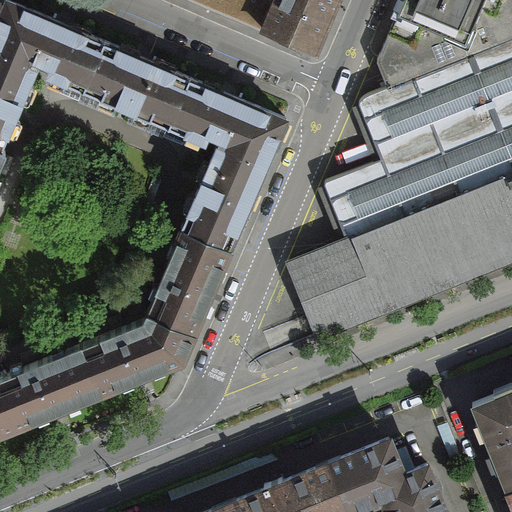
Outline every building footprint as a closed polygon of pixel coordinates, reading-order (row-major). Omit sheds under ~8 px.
[(4,0),(0,11),(0,140),(1,141),(36,59),(46,63),(44,68),(79,83),(102,30),(67,15),(30,0),(4,0)] [(212,0),(260,19),(267,0),(212,0)] [(267,0),(260,19),(317,42),(333,0),(267,0)] [(389,78),(511,28),(511,0),(400,0),(380,52),(389,78)] [(511,28),(389,78),(356,92),(381,151),(325,174),(346,225),(314,238),(283,251),(316,332),(511,252),(511,28)] [(102,30),(79,83),(164,119),(187,66),(146,49),(102,30)] [(242,90),(187,66),(164,119),(204,136),(210,123),(221,127),(183,216),(234,238),(251,197),(289,110),(242,90)] [(183,216),(147,298),(196,320),(214,280),(234,238),(183,216)] [(196,320),(147,298),(141,309),(0,367),(0,423),(54,402),(139,368),(181,351),(196,320)] [(511,371),(471,387),(505,474),(511,471),(511,371)] [(393,422),(327,449),(349,504),(378,492),(386,511),(387,511),(447,489),(428,442),(405,451),(393,422)] [(328,511),(349,504),(327,449),(219,491),(227,511),(328,511)] [(456,511),(447,489),(387,511),(456,511)] [(227,511),(219,491),(166,511),(227,511)]
